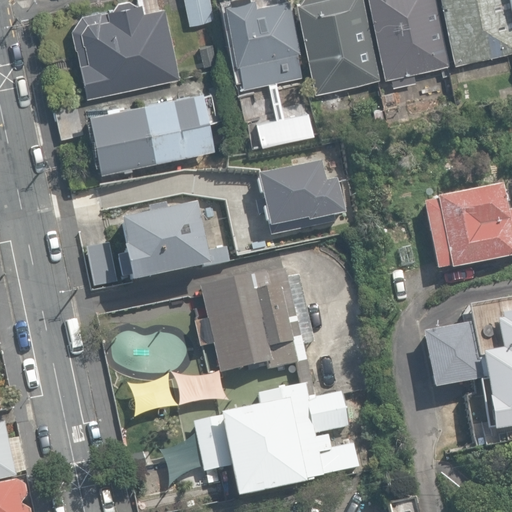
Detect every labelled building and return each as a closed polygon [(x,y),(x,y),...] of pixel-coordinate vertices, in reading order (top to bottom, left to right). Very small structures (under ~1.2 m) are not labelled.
[(85,97),(179,77),(164,6),(154,9),(152,0),(137,0),(138,2),(132,0),(116,0),(115,0),(110,9),(100,11),(100,10),(82,14),(71,28),(75,48),(78,48),(81,63),(79,64),(85,97)] [(185,0),(190,25),(214,20),(209,0),(185,0)] [(238,63),(242,88),(296,77),(291,53),(299,52),(289,0),(227,0),(228,2),(223,3),(235,64),(238,63)] [(332,88),(334,94),(376,86),(374,79),(377,78),(360,0),(297,0),(294,1),(314,92),(332,88)] [(397,74),(399,83),(414,80),(412,71),(448,63),(434,0),(366,0),(383,77),(397,74)] [(460,61),(461,66),(481,61),(480,57),(511,49),(511,28),(505,0),(439,0),(453,62),(460,61)] [(206,72),(219,70),(215,52),(203,55),(206,72)] [(98,165),(99,169),(121,164),(122,168),(130,166),(129,163),(208,146),(207,141),(196,90),(117,106),(116,102),(104,105),(104,108),(87,112),(98,165)] [(54,100),(61,138),(83,134),(76,96),(54,100)] [(259,144),(311,132),(306,111),(255,122),(259,144)] [(67,171),(71,191),(101,185),(97,165),(67,171)] [(422,203),(435,271),(511,255),(511,208),(506,209),(501,184),(436,197),(436,200),(422,203)] [(121,248),(129,283),(228,261),(224,246),(204,251),(193,204),(117,221),(123,248),(121,248)] [(402,265),(416,263),(413,245),(398,248),(402,265)] [(313,398),(285,269),(266,274),(265,272),(199,286),(218,374),(267,363),(268,369),(294,363),(299,385),(253,395),(256,407),(216,415),(217,417),(192,422),(202,472),(227,466),(234,499),(303,484),(302,479),(357,467),(352,443),(330,448),(327,436),(315,439),(314,434),(366,422),(359,388),(313,398)] [(490,408),(495,430),(511,426),(511,311),(498,315),(499,318),(493,319),(497,338),(493,339),(497,357),(489,359),(499,406),(490,408)] [(422,334),(433,389),(481,379),(470,324),(422,334)] [(0,478),(15,475),(15,473),(25,471),(18,438),(8,440),(4,421),(0,422),(0,478)] [(357,439),(363,467),(385,462),(379,435),(357,439)] [(183,437),(150,443),(155,475),(189,469),(183,437)] [(0,511),(28,511),(28,509),(18,504),(25,496),(23,484),(12,480),(0,482),(0,511)] [(414,511),(411,495),(387,500),(388,511),(414,511)]
